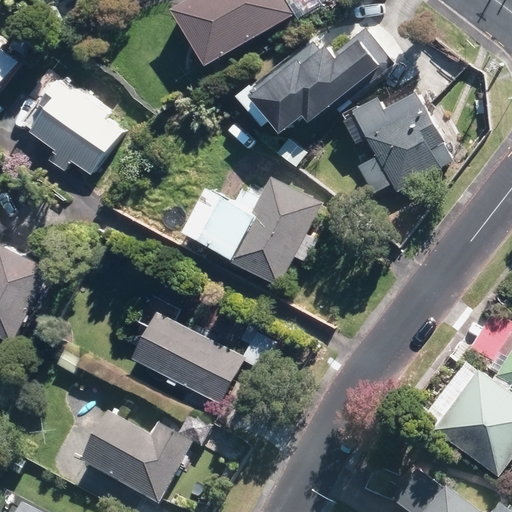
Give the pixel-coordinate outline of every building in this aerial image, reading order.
[(285,0),(201,0),(185,9),(214,58),(293,13),(285,0)] [(317,45),(260,89),(289,126),(309,111),(317,122),(393,63),(369,31),(337,55),(332,48),(324,54),(317,45)] [(0,89),(22,60),(0,43),(0,89)] [(432,82),(430,53),(396,56),(398,84),(432,82)] [(73,90),(45,128),(97,167),(126,129),(73,90)] [(383,100),(364,111),(404,186),(453,160),(418,95),(389,111),(383,100)] [(323,206),(279,182),(261,216),(219,193),(197,232),(283,278),(323,206)] [(0,327),(15,335),(50,268),(9,247),(0,263),(0,327)] [(243,356),(170,318),(149,356),(222,394),(243,356)] [(511,453),(511,389),(487,370),(444,425),(500,469),(511,453)] [(117,421),(94,461),(162,499),(193,444),(165,429),(157,444),(117,421)] [(400,501),(414,511),(511,511),(504,507),(500,511),(476,511),(450,491),(448,494),(421,474),(400,501)]
